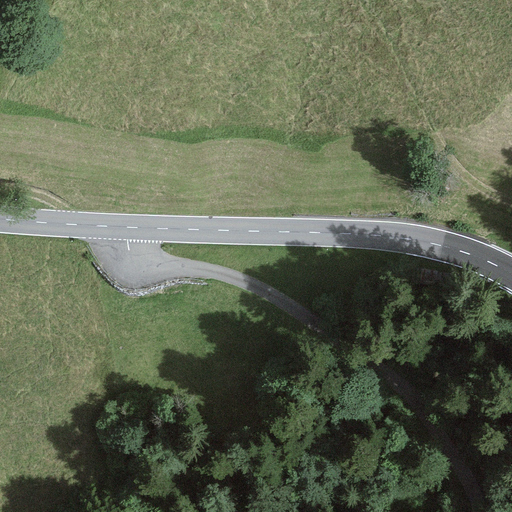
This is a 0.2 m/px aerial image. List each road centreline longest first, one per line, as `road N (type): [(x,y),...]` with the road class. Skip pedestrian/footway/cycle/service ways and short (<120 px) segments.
road 1 (tertiary): [(0,219),(407,238),(456,248),(511,273)]
road 2 (track): [(127,228),(140,256),(255,286),(321,320),(404,384),(448,434),(479,511)]
